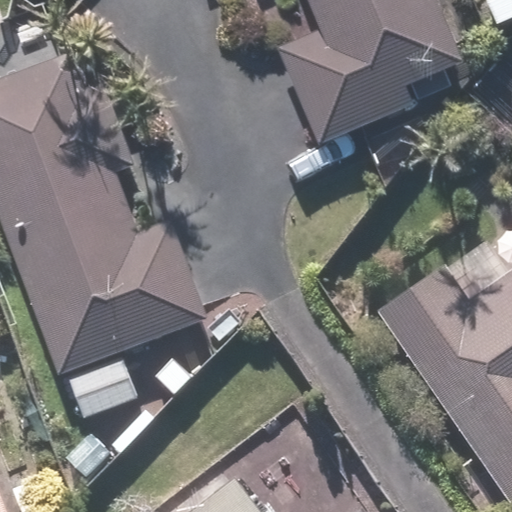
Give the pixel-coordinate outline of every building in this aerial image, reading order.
[(481,61),(454,0),(320,0),(332,27),(293,43),(334,138),(427,98),(422,86),(481,61)] [(87,49),(0,81),(0,177),(72,373),(133,350),(220,318),(184,221),(153,233),(130,170),(152,162),(121,79),(101,87),(87,49)] [(454,264),(392,305),(511,484),(511,276),(477,300),(454,264)] [(149,393),(133,350),(72,373),(88,415),(149,393)] [(31,511),(0,429),(0,511),(31,511)] [(230,489),(219,473),(165,511),(281,511),(253,472),(230,489)]
